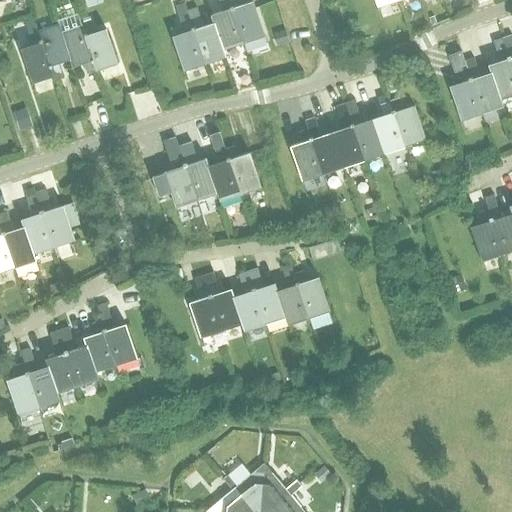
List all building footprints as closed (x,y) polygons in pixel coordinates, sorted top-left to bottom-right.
[(243,43),(228,0),(218,0),(222,9),(211,13),(213,22),(214,21),(223,49),(224,49),(243,43)] [(239,0),(228,0),(243,43),(265,35),(253,0),(250,0),(241,3),(239,0)] [(205,64),(190,18),(185,3),(176,6),(184,31),(173,35),(185,70),(205,64)] [(214,21),(213,22),(203,25),(197,7),(188,10),(191,18),(190,18),(205,64),(226,57),(224,49),(223,49),(214,21)] [(78,14),(57,20),(58,24),(61,31),(60,31),(70,59),(69,59),(72,67),(84,63),(87,73),(96,70),(81,25),(78,14)] [(32,44),(20,48),(32,84),(53,77),(38,30),(37,31),(32,18),(24,21),(28,34),(32,44)] [(91,22),(81,25),(96,70),(118,63),(106,28),(94,32),(91,22)] [(58,24),(38,30),(53,77),(63,73),(59,62),(69,59),(70,59),(60,31),(61,31),(58,24)] [(284,30),(275,33),(279,43),(287,40),(284,30)] [(511,34),(511,33),(502,36),(506,47),(511,64),(511,34)] [(501,99),(511,94),(511,64),(506,47),(502,36),(492,39),(499,60),(488,63),(491,71),(492,71),(501,99)] [(482,113),(467,68),(464,60),(465,60),(461,50),(448,54),(455,73),(458,72),(461,81),(450,84),(462,120),(482,113)] [(501,99),(492,71),(491,71),(480,75),(474,57),(465,60),(464,60),(467,68),(482,113),(504,106),(501,99)] [(417,64),(408,67),(411,76),(420,73),(417,64)] [(249,66),(239,70),(242,80),(252,76),(249,66)] [(385,94),(377,96),(380,104),(387,101),(385,94)] [(399,97),(390,101),(405,146),(425,139),(414,104),(402,107),(399,97)] [(384,153),(372,118),(362,121),(358,111),(354,99),(345,103),(364,160),(384,153)] [(383,114),(372,118),(384,153),(405,146),(390,101),(387,101),(380,104),(383,114)] [(364,160),(345,103),(335,106),(339,118),(342,128),(332,131),(343,166),(364,160)] [(25,108),(14,111),(19,129),(31,125),(25,108)] [(343,166),(332,131),(321,135),(315,117),(305,120),(308,128),(319,161),(323,173),(343,166)] [(319,161),(308,128),(297,131),(301,141),(290,145),(302,180),(323,173),(319,161)] [(219,161),(209,164),(218,192),(220,199),(240,193),(226,148),(223,141),(222,138),(219,130),(209,133),(213,144),(216,151),(219,161)] [(162,169),(150,173),(158,196),(169,192),(174,207),(197,199),(182,154),(180,155),(173,135),(161,139),(170,165),(161,168),(162,169)] [(191,142),(177,146),(180,155),(182,154),(197,199),(218,192),(208,164),(209,164),(206,157),(197,160),(191,142)] [(235,145),(226,148),(240,193),(262,186),(250,151),(238,154),(235,145)] [(469,160),(458,164),(461,173),(472,169),(469,160)] [(34,186),(25,190),(28,198),(37,195),(36,191),(34,186)] [(45,187),(36,190),(37,195),(39,201),(54,246),(75,239),(71,226),(63,204),(52,207),(45,187)] [(484,197),(488,209),(503,254),(511,251),(511,212),(501,216),(494,194),(484,197)] [(54,246),(39,201),(37,195),(28,198),(33,214),(21,218),(24,226),(33,254),(33,253),(54,246)] [(72,201),(63,204),(71,226),(80,223),(72,201)] [(503,254),(488,209),(479,212),(482,222),(471,226),(482,261),(503,254)] [(24,226),(14,229),(8,211),(0,213),(0,221),(15,267),(36,260),(33,253),(33,254),(24,226)] [(310,211),(294,216),(298,229),(314,224),(310,211)] [(0,272),(15,267),(0,221),(0,272)] [(338,238),(326,242),(330,255),(342,251),(338,238)] [(277,289),(286,317),(288,325),(309,318),(294,273),(291,265),(282,268),(288,285),(277,289)] [(258,268),(248,271),(250,278),(265,324),(286,317),(277,289),(275,281),(264,285),(258,268)] [(304,270),(294,273),(309,318),(330,311),(318,275),(307,279),(304,270)] [(234,295),(243,323),(242,323),(244,331),(265,324),(250,278),(248,271),(239,274),(241,281),(244,291),(234,295)] [(213,272),(204,275),(207,285),(222,330),(242,323),(244,331),(242,323),(243,323),(234,295),(231,287),(220,291),(217,281),(213,272)] [(460,274),(446,279),(451,294),(465,289),(460,274)] [(201,297),(189,301),(201,337),(222,330),(207,285),(204,275),(194,278),(198,288),(201,297)] [(65,280),(45,288),(50,300),(69,291),(65,280)] [(137,358),(126,323),(114,326),(106,303),(97,305),(101,319),(117,365),(137,358)] [(117,365),(101,319),(92,322),(95,332),(84,336),(86,345),(87,344),(96,372),(97,372),(117,365)] [(63,340),(78,386),(99,379),(97,372),(96,372),(87,344),(86,345),(76,348),(69,326),(59,329),(63,340)] [(58,393),(78,386),(63,340),(59,329),(50,333),(57,354),(45,358),(48,365),(58,393)] [(37,369),(34,359),(31,349),(22,352),(25,362),(40,407),(61,400),(58,393),(48,365),(37,369)] [(40,407),(25,362),(15,365),(19,375),(7,379),(18,414),(40,407)] [(277,372),(269,375),(272,383),(280,380),(277,372)] [(99,426),(96,427),(100,438),(109,434),(106,424),(99,426)] [(323,465),(313,474),(320,482),(330,473),(323,465)] [(255,511),(258,511),(263,471),(254,470),(237,484),(228,473),(225,476),(255,511)] [(263,471),(258,511),(263,511),(299,483),(296,480),(285,489),(271,472),(263,471)] [(215,503),(214,511),(216,511),(255,511),(225,476),(222,478),(231,489),(215,503)] [(301,486),(299,483),(263,511),(303,511),(304,511),(290,495),(301,486)] [(144,489),(131,495),(136,505),(149,499),(144,489)] [(34,497),(26,502),(32,510),(40,504),(34,497)]
